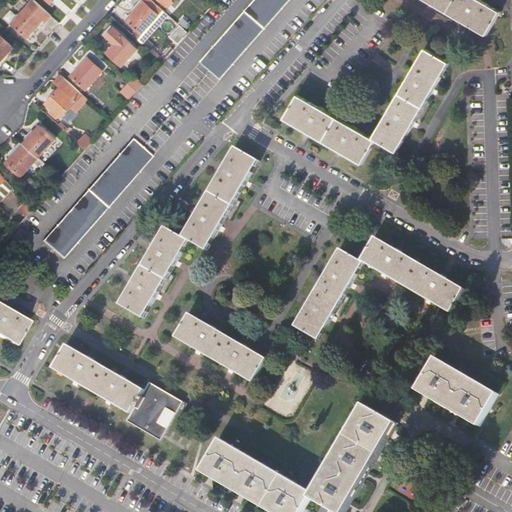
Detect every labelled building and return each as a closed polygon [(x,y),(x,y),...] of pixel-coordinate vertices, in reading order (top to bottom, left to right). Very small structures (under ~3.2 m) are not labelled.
[(127,21),(141,35),(162,12),(148,0),(140,0),(140,1),(143,3),(132,16),(127,21)] [(254,0),(199,63),(220,81),(291,0),(254,0)] [(465,24),(487,36),(500,13),(480,2),(477,0),(422,0),(433,6),(465,24)] [(35,36),(51,17),(33,1),(11,25),(26,39),(32,33),(35,36)] [(140,1),(129,13),(132,16),(143,3),(140,1)] [(5,17),(11,22),(18,14),(12,10),(5,17)] [(179,27),(170,37),(179,45),(188,34),(179,27)] [(0,38),(0,62),(6,55),(12,49),(0,38)] [(107,55),(122,68),(136,51),(122,38),(107,55)] [(376,141),(397,153),(415,122),(434,89),(449,64),(426,50),(411,75),(392,108),(373,139),(355,129),(323,110),(298,96),(284,120),(308,134),(341,153),(363,165),(376,141)] [(72,78),(87,91),(108,67),(90,51),(85,56),(86,57),(80,63),(83,66),(77,72),(72,78)] [(0,66),(8,57),(6,55),(0,62),(0,66)] [(80,63),(74,69),(77,72),(83,66),(80,63)] [(69,111),(76,116),(88,102),(61,77),(54,85),(60,91),(46,106),(52,111),(59,118),(61,120),(69,111)] [(143,85),(136,78),(129,86),(136,93),(143,85)] [(129,86),(121,94),(129,101),(136,93),(129,86)] [(49,114),(56,121),(59,118),(52,111),(49,114)] [(58,124),(56,125),(66,134),(70,129),(68,127),(65,130),(58,124)] [(40,128),(23,146),(38,160),(55,141),(40,128)] [(84,136),(77,144),(85,151),(92,143),(84,136)] [(42,241),(62,260),(152,158),(132,140),(42,241)] [(6,165),(21,178),(38,160),(23,146),(6,165)] [(248,182),(259,162),(235,148),(224,167),(198,212),(183,238),(165,228),(154,247),(135,280),(120,306),(144,320),(159,295),(178,261),(189,242),(207,252),(225,220),(248,182)] [(0,201),(12,189),(0,173),(0,201)] [(24,205),(19,212),(26,218),(32,212),(24,205)] [(310,303),(295,328),(300,331),(315,339),(319,342),(334,316),(353,284),(365,264),(389,278),(434,304),(452,314),(465,290),(443,277),(399,251),(376,238),(361,262),(341,250),(329,269),(310,303)] [(0,338),(15,347),(28,323),(6,310),(0,306),(0,338)] [(190,315),(176,339),(200,352),(232,371),(254,384),(268,360),(246,348),(213,329),(190,315)] [(310,346),(315,339),(300,331),(296,338),(310,346)] [(162,442),(185,403),(150,383),(146,391),(123,378),(90,359),(68,346),(54,369),(78,383),(109,402),(131,415),(128,422),(162,442)] [(459,413),(479,425),(498,392),(437,356),(418,389),(430,396),(459,413)] [(346,511),(350,506),(368,475),(386,445),(397,425),(365,407),(313,494),(222,440),(203,473),(212,478),(243,496),(269,511),(302,511),(311,499),(322,506),(318,511),(346,511)]
